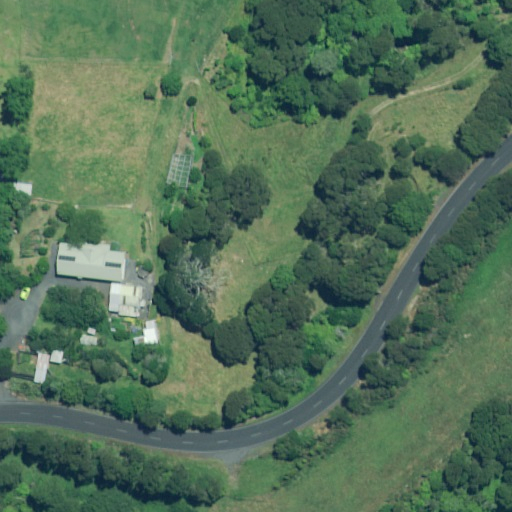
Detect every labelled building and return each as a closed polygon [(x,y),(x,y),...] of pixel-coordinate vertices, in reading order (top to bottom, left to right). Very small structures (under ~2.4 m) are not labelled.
[(36,185),(0,180),(0,184),(0,193),(34,197),(36,185)] [(81,242),(81,245),(64,244),(61,274),(126,281),(129,253),(113,252),(114,246),(81,242)] [(142,287),(114,284),(111,313),(139,317),(141,299),(142,287)] [(159,321),(147,322),(149,338),(142,338),(142,345),(161,344),(159,321)] [(65,351),(55,351),(54,362),(65,362),(65,351)] [(52,354),(42,353),(37,382),(47,384),(52,354)]
